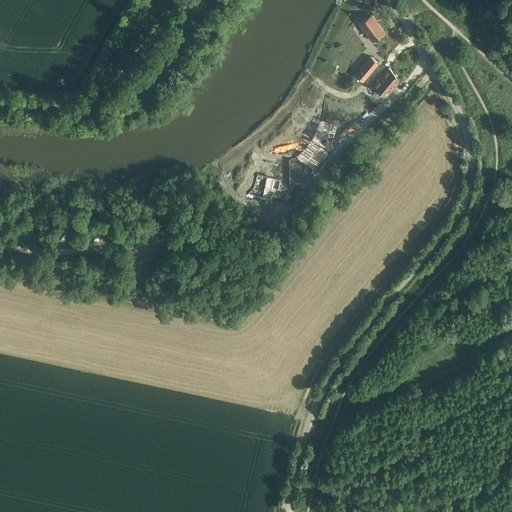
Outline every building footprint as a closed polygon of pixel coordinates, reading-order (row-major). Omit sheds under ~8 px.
[(371,14),(359,23),(372,41),(385,32),(371,14)] [(378,62),(370,55),(354,73),(362,80),(378,62)] [(401,78),(395,72),(389,67),(373,85),(382,93),(374,102),(382,109),(390,101),(385,96),(401,78)] [(285,144),(280,150),(295,160),(310,138),(312,139),(314,135),(313,134),(323,119),(311,110),(299,125),(285,144)] [(231,178),(227,184),(251,194),(256,190),(262,187),(265,179),(243,172),(231,178)]
